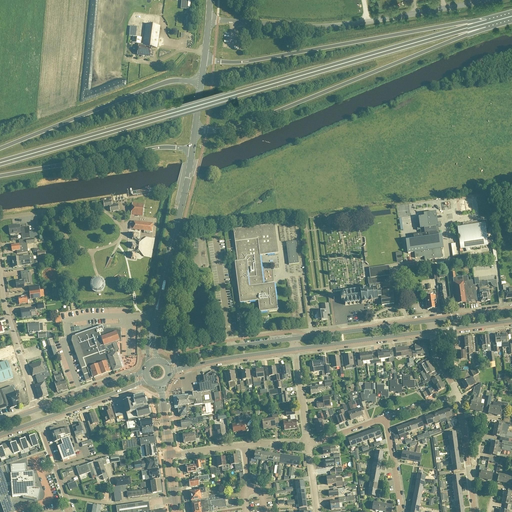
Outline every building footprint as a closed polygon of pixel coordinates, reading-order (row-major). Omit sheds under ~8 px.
[(145,42),(143,56),(150,57),(153,57),(154,51),(151,51),(151,48),(156,49),(159,26),(146,25),(144,42),(145,42)] [(137,55),(143,56),(145,42),(144,42),(143,45),(140,44),(141,38),(133,37),(132,43),(138,44),(137,55)] [(103,204),(104,206),(104,208),(109,207),(110,212),(111,212),(112,212),(119,211),(118,205),(112,206),(111,201),(103,202),(103,204)] [(131,215),(142,216),(144,205),(132,204),(131,215)] [(408,254),(412,253),(414,253),(415,259),(424,258),(425,261),(442,259),(441,249),(443,249),(441,237),(439,237),(438,228),(441,228),(440,223),(437,224),(436,213),(424,214),(424,217),(418,218),(420,226),(417,226),(417,231),(420,231),(421,234),(412,235),(413,241),(406,242),(408,254)] [(460,229),(460,233),(461,236),(459,236),(461,249),(487,245),(485,230),(487,229),(486,221),(463,224),(463,228),(460,229)] [(130,223),(129,230),(152,232),(152,224),(133,222),(133,223),(130,223)] [(278,254),(275,225),(233,230),(237,263),(235,263),(240,304),(258,302),(259,313),(278,311),(274,284),(264,286),(260,257),(278,254)] [(8,227),(9,235),(21,234),(24,233),(25,239),(30,239),(28,228),(20,229),(19,226),(8,227)] [(296,242),(286,244),(289,266),(299,264),(296,242)] [(27,249),(24,249),(23,246),(19,246),(19,245),(11,246),(12,252),(16,251),(17,254),(28,253),(27,249)] [(92,279),(87,281),(88,283),(88,284),(92,297),(109,292),(104,277),(103,277),(104,276),(106,271),(107,269),(112,259),(110,258),(105,269),(104,271),(102,275),(101,276),(100,276),(97,277),(92,279)] [(371,279),(371,280),(372,286),(367,286),(368,288),(366,288),(365,288),(366,289),(360,289),(359,289),(359,290),(360,290),(356,291),(356,290),(355,290),(355,291),(352,291),(351,291),(348,292),(348,291),(347,291),(347,292),(344,292),(343,292),(343,293),(344,296),(343,297),(340,297),(341,301),(343,301),(343,302),(344,302),(345,302),(345,305),(344,306),(345,306),(345,305),(349,305),(349,306),(350,305),(353,304),(353,305),(354,305),(354,304),(357,304),(358,304),(361,303),(361,304),(361,305),(362,304),(367,303),(368,304),(368,303),(370,303),(370,304),(372,304),(372,303),(373,303),(374,303),(374,302),(378,301),(377,298),(381,298),(380,293),(386,292),(386,288),(391,288),(391,283),(389,283),(388,277),(390,276),(389,267),(369,269),(370,279),(371,279)] [(43,275),(43,276),(43,277),(43,278),(44,278),(44,279),(44,280),(45,280),(45,281),(46,281),(47,281),(47,282),(48,282),(49,282),(50,282),(51,282),(52,282),(53,281),(54,281),(55,280),(56,279),(56,278),(56,277),(57,276),(57,275),(56,274),(56,273),(56,272),(55,271),(54,270),(53,269),(52,269),(51,269),(50,269),(49,269),(48,269),(47,269),(46,270),(45,270),(45,271),(44,271),(44,272),(44,273),(43,273),(43,274),(43,275)] [(20,282),(15,282),(16,285),(15,285),(16,288),(16,289),(24,288),(24,285),(27,284),(26,280),(28,280),(26,272),(21,273),(22,281),(20,281),(20,282)] [(475,291),(475,288),(475,286),(473,287),(472,282),(468,282),(467,277),(462,278),(453,279),(453,285),(454,284),(456,296),(453,297),(454,304),(456,303),(457,305),(466,304),(465,301),(474,300),(473,292),(475,291)] [(487,281),(478,282),(478,279),(474,279),(475,286),(478,285),(478,288),(488,287),(487,281)] [(440,296),(439,296),(439,301),(440,300),(441,308),(448,307),(446,295),(445,296),(444,291),(445,291),(444,285),(439,285),(440,296)] [(511,289),(510,290),(509,290),(508,286),(502,286),(503,291),(504,291),(505,300),(511,298),(511,289)] [(18,299),(19,301),(19,302),(18,302),(18,304),(19,304),(19,305),(27,304),(27,301),(30,301),(30,300),(40,299),(38,287),(29,288),(30,296),(22,297),(22,298),(18,299)] [(488,290),(479,291),(481,303),(485,302),(485,303),(489,302),(488,290)] [(380,293),(381,298),(382,306),(394,305),(393,298),(392,291),(386,292),(380,293)] [(437,309),(435,301),(434,292),(424,294),(424,298),(425,298),(427,310),(437,309)] [(316,312),(316,315),(315,315),(315,316),(314,317),(314,318),(315,319),(317,320),(321,320),(321,321),(327,321),(326,311),(329,311),(328,304),(321,305),(322,311),(316,312)] [(21,311),(22,319),(31,317),(30,313),(36,313),(35,308),(30,309),(30,310),(21,311)] [(39,324),(28,325),(28,326),(27,327),(28,328),(28,329),(29,334),(29,336),(32,335),(32,333),(40,333),(39,332),(39,324)] [(72,337),(71,342),(85,382),(86,382),(91,380),(91,379),(93,378),(94,379),(102,376),(110,373),(110,372),(113,371),(113,372),(121,369),(116,354),(119,353),(116,343),(104,347),(119,341),(121,341),(121,342),(120,329),(110,329),(106,329),(105,329),(105,330),(104,330),(102,326),(75,336),(72,337)] [(503,351),(502,349),(500,335),(494,336),(495,344),(501,344),(502,351),(502,352),(503,351)] [(506,335),(500,335),(502,349),(508,348),(509,355),(511,354),(511,350),(511,344),(508,345),(508,342),(507,343),(506,335)] [(487,346),(489,346),(488,336),(483,337),(483,336),(481,336),(481,337),(480,337),(481,347),(484,347),(484,349),(487,349),(487,346)] [(468,355),(467,339),(463,339),(463,342),(461,343),(461,346),(463,346),(464,349),(464,352),(459,352),(460,360),(465,360),(465,355),(468,355)] [(414,346),(411,347),(412,350),(413,357),(416,356),(416,355),(419,354),(420,356),(423,356),(423,354),(427,353),(425,344),(414,346)] [(51,358),(57,356),(53,347),(48,348),(50,355),(51,358)] [(396,357),(408,356),(409,357),(412,357),(411,350),(408,351),(407,347),(395,349),(396,357)] [(389,350),(383,351),(384,359),(388,359),(389,362),(394,361),(392,350),(389,350)] [(380,360),(384,359),(383,351),(377,352),(378,357),(375,357),(375,364),(381,363),(380,360)] [(371,352),(365,353),(366,362),(370,361),(371,364),(375,364),(375,357),(372,357),(371,352)] [(366,362),(365,353),(359,354),(360,359),(357,359),(358,366),(363,365),(362,362),(366,362)] [(352,360),(352,355),(343,356),(345,367),(352,366),(352,369),(356,368),(355,359),(352,360)] [(339,357),(331,358),(332,368),(340,367),(339,357)] [(314,373),(320,372),(325,371),(325,375),(330,375),(329,366),(326,366),(324,358),(320,358),(321,362),(312,363),(311,365),(312,367),(313,368),(314,373)] [(424,371),(432,367),(429,361),(425,364),(423,361),(417,364),(420,369),(422,367),(424,371)] [(6,362),(0,364),(0,383),(12,379),(6,362)] [(43,364),(31,367),(33,376),(36,375),(38,383),(45,382),(44,378),(50,377),(49,371),(45,372),(43,364)] [(280,381),(284,381),(286,380),(286,376),(290,375),(288,366),(281,367),(282,375),(279,375),(280,375),(279,375),(280,381)] [(432,367),(424,371),(426,375),(423,376),(426,381),(432,377),(431,374),(435,372),(432,367)] [(273,382),(276,382),(280,381),(279,375),(276,376),(275,368),(267,369),(268,377),(273,376),(273,382)] [(259,379),(264,378),(262,370),(262,369),(258,369),(258,370),(255,371),(256,374),(252,375),(253,384),(260,383),(259,379)] [(241,373),(242,381),(246,380),(246,382),(246,383),(246,387),(252,386),(251,376),(249,377),(248,371),(241,373)] [(234,372),(229,373),(224,374),(226,383),(228,383),(229,389),(235,388),(234,382),(235,381),(234,372)] [(61,375),(58,376),(59,379),(61,385),(63,392),(67,390),(64,381),(63,381),(62,378),(61,375)] [(215,413),(223,411),(217,375),(217,376),(216,375),(208,376),(208,377),(202,378),(203,384),(199,385),(200,394),(201,397),(212,396),(212,399),(213,404),(215,413)] [(59,379),(58,376),(54,377),(56,381),(56,380),(57,383),(55,384),(58,394),(63,392),(61,385),(59,379)] [(431,381),(433,384),(430,386),(431,388),(440,383),(437,377),(433,380),(432,377),(426,381),(422,383),(423,385),(431,381)] [(471,386),(473,385),(475,384),(472,378),(467,381),(467,380),(461,383),(465,390),(471,387),(471,386)] [(409,384),(406,384),(406,386),(406,388),(406,389),(415,389),(415,388),(416,388),(416,390),(419,390),(418,388),(416,381),(415,381),(415,382),(414,382),(414,381),(409,381),(409,384)] [(35,387),(37,394),(39,400),(48,397),(46,390),(48,390),(46,383),(45,383),(39,385),(35,387)] [(444,389),(440,383),(431,388),(426,391),(429,396),(429,397),(432,395),(430,393),(436,390),(437,392),(444,389)] [(478,398),(479,395),(479,392),(481,384),(475,387),(474,392),(476,392),(473,404),(470,403),(469,410),(475,411),(476,404),(478,398)] [(370,396),(370,385),(364,385),(364,391),(363,391),(363,395),(360,395),(360,398),(361,401),(362,401),(364,402),(367,402),(367,400),(367,398),(370,398),(370,396)] [(317,391),(321,390),(324,390),(323,386),(315,387),(315,388),(310,389),(310,395),(318,394),(317,391)] [(11,387),(0,390),(0,404),(2,409),(7,407),(9,409),(10,409),(17,407),(15,402),(17,401),(14,392),(13,393),(11,387)] [(284,390),(277,390),(278,396),(281,395),(282,404),(290,403),(289,393),(284,394),(284,390)] [(199,406),(213,404),(212,399),(212,396),(201,397),(200,394),(197,394),(197,393),(192,394),(192,395),(188,396),(188,395),(176,397),(177,399),(178,407),(178,409),(186,408),(194,407),(199,406)] [(131,400),(123,402),(128,421),(138,419),(138,418),(140,418),(140,417),(144,416),(144,417),(150,415),(148,407),(146,407),(146,406),(147,406),(144,397),(143,397),(143,396),(134,398),(134,399),(133,399),(133,401),(132,401),(131,400)] [(322,398),(323,401),(317,402),(317,403),(316,404),(316,407),(317,407),(318,409),(330,407),(329,397),(322,398)] [(354,412),(356,419),(362,417),(360,410),(357,411),(353,402),(351,403),(350,403),(352,406),(354,412)] [(488,414),(494,415),(495,408),(496,408),(497,402),(496,403),(493,402),(492,407),(489,407),(488,410),(488,414)] [(500,416),(502,409),(503,404),(497,402),(496,408),(495,408),(494,415),(500,416)] [(352,406),(350,403),(347,404),(351,413),(348,414),(350,421),(356,419),(354,412),(352,406)] [(194,407),(186,408),(178,409),(178,414),(179,414),(179,417),(187,416),(186,413),(195,412),(194,407)] [(114,419),(113,415),(111,409),(110,410),(109,408),(105,409),(105,411),(104,412),(105,413),(101,414),(104,423),(114,419)] [(448,410),(442,412),(445,419),(447,423),(449,422),(449,421),(455,418),(453,413),(450,414),(448,410)] [(345,415),(343,412),(343,411),(338,412),(339,416),(336,418),(339,425),(345,423),(342,416),(345,415)] [(445,419),(442,412),(436,414),(439,421),(445,419)] [(88,422),(87,423),(85,423),(90,437),(93,436),(90,426),(98,423),(96,418),(95,419),(93,414),(86,416),(88,422)] [(321,414),(318,415),(320,420),(314,422),(316,428),(315,428),(317,433),(324,430),(321,420),(323,420),(321,414)] [(440,423),(439,421),(436,414),(431,417),(433,423),(434,425),(440,423)] [(278,423),(277,415),(271,416),(272,420),(262,421),(263,430),(270,429),(271,429),(275,429),(274,424),(278,423)] [(186,421),(180,422),(181,424),(180,425),(180,427),(181,428),(190,427),(189,424),(191,423),(192,426),(197,425),(197,423),(200,423),(200,421),(203,421),(202,417),(194,419),(185,420),(186,421)] [(433,423),(431,417),(424,419),(427,426),(433,423)] [(152,427),(151,419),(140,421),(139,421),(139,420),(137,420),(137,421),(134,422),(135,429),(152,427)] [(295,420),(283,422),(284,431),(297,429),(295,420)] [(414,423),(416,430),(422,428),(420,421),(414,423)] [(135,429),(134,422),(129,423),(129,424),(128,425),(128,426),(124,426),(124,427),(124,430),(126,430),(135,429)] [(71,427),(74,433),(73,433),(75,438),(86,434),(82,423),(78,424),(78,425),(71,427)] [(232,425),(233,433),(237,432),(237,433),(245,431),(243,423),(239,424),(232,425)] [(408,425),(410,432),(416,430),(414,423),(408,425)] [(507,433),(508,429),(501,428),(502,425),(495,424),(494,430),(507,433)] [(410,432),(408,425),(402,427),(406,437),(407,437),(408,435),(407,433),(410,432)] [(224,426),(215,427),(217,439),(224,438),(224,434),(225,434),(224,426)] [(58,450),(72,446),(69,437),(70,435),(67,428),(66,428),(63,428),(63,430),(61,429),(59,430),(58,432),(56,431),(57,431),(54,430),(54,428),(52,427),(50,428),(49,430),(54,443),(55,443),(58,450)] [(141,429),(141,431),(142,437),(153,436),(152,427),(141,429)] [(211,427),(203,429),(204,433),(207,433),(208,439),(212,438),(211,427)] [(406,437),(402,427),(396,430),(399,440),(403,438),(404,441),(406,440),(405,437),(406,437)] [(137,438),(142,437),(141,429),(131,430),(131,433),(136,433),(137,438)] [(377,429),(371,432),(374,439),(380,436),(377,429)] [(511,433),(507,433),(494,430),(493,433),(492,432),(491,436),(492,436),(500,438),(500,435),(503,435),(503,437),(511,438),(511,433)] [(371,432),(365,434),(368,441),(374,439),(371,432)] [(109,435),(110,442),(118,441),(117,434),(109,435)] [(184,444),(195,443),(195,440),(197,440),(197,435),(194,435),(194,434),(183,436),(183,440),(182,441),(182,443),(183,443),(184,444)] [(365,434),(359,436),(362,443),(368,441),(365,434)] [(38,441),(36,435),(29,438),(30,440),(26,442),(29,449),(32,448),(38,446),(39,450),(40,449),(37,441),(38,441)] [(359,436),(354,438),(356,445),(362,443),(359,436)] [(138,439),(121,442),(123,451),(154,446),(153,437),(141,439),(142,440),(138,440),(138,439)] [(348,442),(350,447),(356,445),(354,438),(347,440),(348,442)] [(16,445),(19,453),(23,451),(29,449),(26,442),(25,439),(19,441),(20,444),(17,445),(16,445)] [(17,445),(16,442),(10,445),(11,447),(7,449),(10,456),(13,455),(19,453),(16,445),(17,445)] [(490,448),(497,450),(500,450),(502,444),(491,442),(490,448)] [(76,458),(72,446),(58,450),(61,458),(61,462),(62,462),(63,463),(76,458)] [(3,450),(2,447),(0,448),(0,458),(0,460),(6,458),(6,457),(10,456),(7,449),(3,450)] [(156,457),(155,447),(143,448),(143,452),(146,452),(147,458),(156,457)] [(336,452),(335,449),(335,447),(322,449),(323,455),(330,454),(330,453),(336,452)] [(260,461),(261,453),(254,452),(254,456),(251,456),(250,462),(256,463),(256,460),(260,461)] [(229,457),(230,466),(234,465),(235,472),(242,471),(240,463),(237,463),(236,456),(229,457)] [(34,459),(37,470),(43,468),(41,457),(34,459)] [(135,467),(157,464),(156,458),(145,460),(145,463),(141,464),(141,463),(135,464),(135,467)] [(225,466),(224,458),(216,459),(217,468),(221,467),(222,472),(228,471),(227,466),(225,466)] [(334,464),(339,463),(339,458),(333,459),(333,460),(324,462),(325,469),(334,467),(334,464)] [(93,463),(90,464),(93,474),(94,474),(95,478),(102,476),(103,480),(107,479),(103,466),(106,465),(105,459),(100,460),(93,462),(93,463)] [(195,473),(196,473),(195,471),(200,470),(200,465),(204,464),(204,461),(196,462),(196,463),(193,463),(194,467),(187,468),(187,470),(186,470),(187,473),(188,474),(192,473),(192,474),(195,474),(195,473)] [(0,501),(3,511),(14,511),(12,506),(10,500),(10,494),(7,487),(11,486),(12,493),(12,496),(12,498),(15,497),(17,497),(23,497),(23,498),(37,501),(39,489),(35,488),(34,473),(26,474),(25,464),(10,465),(11,475),(10,475),(11,484),(6,484),(1,468),(0,468),(0,495),(1,497),(0,497),(0,501)] [(90,475),(93,474),(90,464),(79,468),(78,467),(76,468),(79,477),(89,473),(90,475)] [(484,480),(486,470),(484,469),(484,468),(483,468),(483,467),(481,467),(480,467),(479,467),(478,472),(479,472),(478,479),(484,480)] [(63,473),(64,478),(69,476),(68,473),(72,472),(71,469),(64,471),(65,473),(63,473)] [(158,470),(148,471),(141,472),(141,477),(144,477),(145,481),(159,479),(158,470)] [(511,478),(508,477),(509,471),(505,470),(505,473),(503,484),(510,485),(510,481),(511,481),(511,478)] [(505,473),(502,473),(501,476),(498,475),(497,482),(503,484),(505,473)] [(189,487),(190,488),(199,487),(198,482),(203,481),(203,482),(209,481),(208,477),(198,478),(197,478),(198,479),(194,480),(194,481),(189,482),(189,485),(188,485),(189,487)] [(342,487),(342,484),(341,478),(335,479),(334,477),(326,478),(327,486),(336,485),(337,487),(342,487)] [(130,486),(129,478),(115,480),(114,481),(115,488),(130,486)] [(150,483),(151,489),(151,490),(126,493),(127,499),(150,495),(152,495),(152,494),(161,493),(159,482),(150,483)] [(112,488),(114,497),(119,496),(118,495),(119,493),(126,492),(125,486),(112,488)] [(334,497),(338,496),(337,495),(341,495),(341,494),(344,493),(343,489),(333,490),(333,491),(328,492),(328,497),(334,496),(334,497)] [(503,495),(503,498),(511,499),(511,496),(510,497),(511,493),(511,490),(507,489),(506,492),(504,492),(502,492),(502,495),(503,495)] [(191,505),(214,502),(225,500),(224,495),(208,498),(206,490),(199,491),(199,492),(189,494),(191,505)] [(338,499),(338,501),(329,503),(331,511),(339,510),(338,504),(352,502),(351,497),(338,499)] [(511,503),(511,500),(511,499),(503,498),(502,501),(501,500),(500,504),(501,504),(504,505),(504,508),(510,509),(511,509),(511,506),(509,506),(509,502),(511,503)] [(226,508),(226,506),(225,500),(214,502),(191,505),(192,511),(213,511),(214,510),(226,508)] [(116,511),(149,511),(148,503),(116,508),(116,511)]
